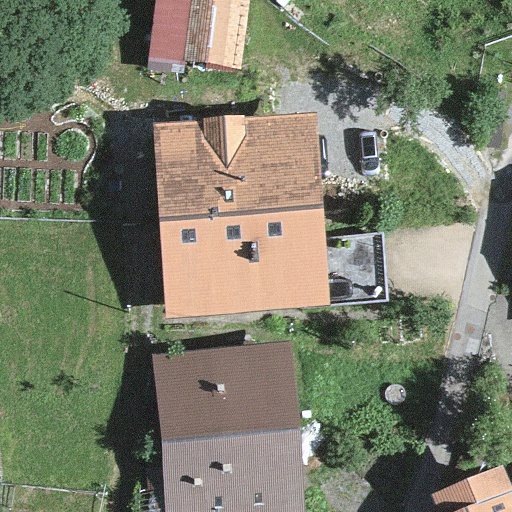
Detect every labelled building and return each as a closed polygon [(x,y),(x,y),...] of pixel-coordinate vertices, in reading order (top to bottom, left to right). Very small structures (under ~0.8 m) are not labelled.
[(220,0),(159,0),(152,61),(178,65),(179,54),(233,61),(241,3),(220,0)] [(486,91),(480,141),(497,143),(502,93),(486,91)] [(293,136),(292,127),(163,133),(167,224),(299,216),(296,136),(293,136)] [(367,240),(301,245),(299,216),(167,224),(171,315),(261,309),(260,298),(300,295),(301,306),(371,301),(367,240)] [(162,446),(164,446),(278,438),(271,354),(156,361),(162,446)] [(169,511),(284,511),(278,438),(164,446),(169,511)] [(445,511),(511,511),(511,503),(508,505),(498,482),(443,505),(445,511)]
